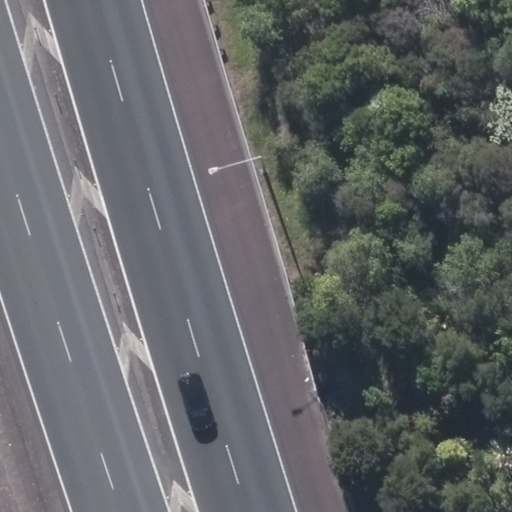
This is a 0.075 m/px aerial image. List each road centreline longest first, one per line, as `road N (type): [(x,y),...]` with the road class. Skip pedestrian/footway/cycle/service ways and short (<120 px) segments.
road 1 (motorway): [(94,0),(244,511)]
road 2 (motorway): [(0,135),(124,511)]
